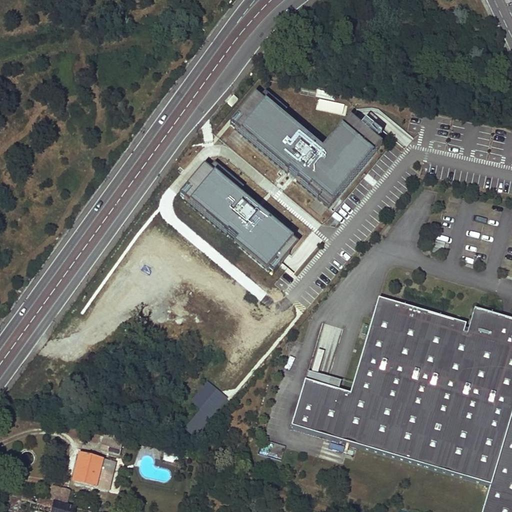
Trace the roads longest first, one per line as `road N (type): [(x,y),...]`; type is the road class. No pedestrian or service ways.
road 1 (secondary): [(0,383),(177,141),(295,0)]
road 2 (secondary): [(251,0),(0,339)]
